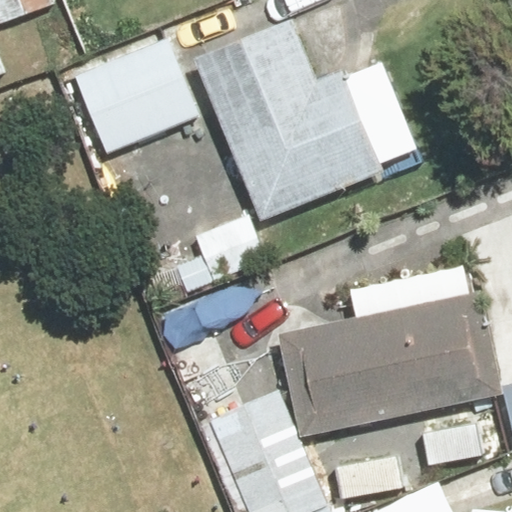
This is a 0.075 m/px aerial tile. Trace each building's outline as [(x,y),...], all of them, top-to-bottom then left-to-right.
[(51,0),(0,0),(0,25),(54,6),(51,0)] [(291,22),(192,63),(260,226),(383,176),(339,70),(315,80),(291,22)] [(200,121),(166,31),(47,77),(82,166),(200,121)] [(277,267),(260,228),(257,220),(170,257),(190,304),(277,267)] [(477,294),(277,333),(298,439),(498,400),(477,294)] [(303,511),(323,503),(272,395),(198,430),(236,511),(303,511)]
